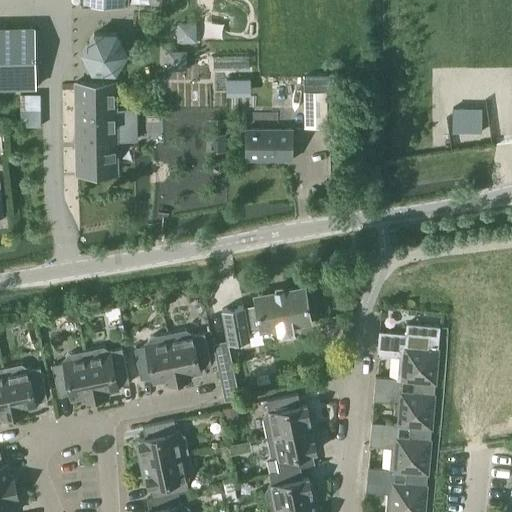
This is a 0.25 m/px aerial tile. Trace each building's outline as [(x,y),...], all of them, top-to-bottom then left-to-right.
[(195,24),(181,24),(181,42),(195,42),(195,24)] [(0,87),(34,87),(33,27),(0,27),(0,87)] [(115,72),(126,53),(115,34),(93,34),(82,53),(93,72),(115,72)] [(185,52),(171,52),(171,70),(185,70),(185,52)] [(303,92),(304,128),(327,127),(326,91),(330,91),(330,77),(303,78),(303,92)] [(115,81),(75,82),(76,173),(116,172),(116,141),(132,141),(137,140),(136,109),(115,110),(115,81)] [(292,160),(292,128),(246,128),(245,160),(292,160)] [(482,305),(473,306),(478,341),(488,339),(491,356),(511,352),(511,312),(511,299),(510,300),(507,281),(479,286),(482,305)] [(243,306),(222,310),(227,343),(228,344),(233,343),(234,347),(243,345),(243,341),(249,340),(249,338),(246,326),(259,323),(260,331),(276,328),(277,332),(281,335),(291,333),(293,329),(292,325),(311,322),(304,286),(284,290),(284,289),(274,291),(274,292),(254,295),(256,307),(243,310),(243,306)] [(435,382),(439,327),(406,324),(405,334),(379,331),(377,346),(385,346),(384,356),(398,357),(396,379),(435,382)] [(192,333),(190,333),(185,329),(167,333),(177,381),(190,378),(189,375),(200,373),(199,367),(211,364),(204,333),(192,335),(192,333)] [(165,384),(177,381),(167,333),(149,337),(146,342),(144,343),(145,345),(133,348),(140,379),(152,377),(153,383),(164,381),(165,384)] [(110,350),(108,350),(103,346),(85,350),(95,398),(108,396),(107,392),(118,390),(117,386),(129,383),(121,348),(110,350)] [(82,401),(95,398),(85,350),(67,354),(64,359),(62,359),(63,362),(51,365),(58,396),(70,394),(71,400),(82,398),(82,401)] [(27,367),(26,367),(21,364),(3,367),(13,416),(26,413),(25,410),(36,407),(34,401),(46,399),(40,368),(28,370),(27,367)] [(0,416),(0,418),(13,416),(3,367),(0,367),(0,416)] [(380,401),(394,402),(393,424),(431,427),(435,382),(396,379),(375,377),(374,391),(381,392),(380,401)] [(265,434),(314,424),(312,414),(308,415),(305,404),(300,405),(297,394),(266,400),(268,412),(266,413),(266,414),(262,419),(265,434)] [(140,463),(188,452),(185,436),(179,432),(179,431),(176,431),(173,420),(142,426),(144,438),(139,439),(141,450),(137,451),(140,463)] [(376,447),(391,448),(389,470),(427,473),(431,427),(393,424),(371,422),(370,437),(377,437),(376,447)] [(279,471),(300,467),(314,464),(311,452),(315,451),(313,440),(317,439),(314,424),(265,434),(270,455),(275,458),(276,461),(279,471)] [(177,492),(188,490),(186,479),(189,478),(188,477),(192,472),(188,452),(140,463),(142,476),(145,475),(151,498),(177,492)] [(7,465),(2,466),(0,454),(0,490),(15,488),(12,475),(9,476),(7,465)] [(268,508),(316,497),(314,488),(310,488),(308,477),(302,479),(300,467),(279,471),(268,473),(270,484),(268,485),(268,487),(264,492),(268,508)] [(373,492),(387,493),(385,511),(423,511),(427,473),(389,470),(367,468),(366,482),(373,483),(373,492)] [(14,501),(18,500),(15,488),(0,490),(0,511),(16,511),(17,511),(14,501)] [(180,503),(177,492),(151,498),(146,499),(149,511),(143,511),(189,511),(189,508),(183,504),(183,502),(180,503)] [(318,511),(316,497),(268,508),(268,511),(318,511)]
